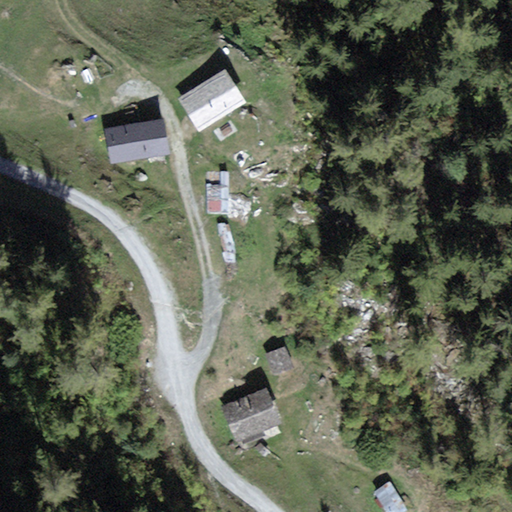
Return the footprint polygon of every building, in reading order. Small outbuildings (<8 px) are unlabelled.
[(179,103),(199,134),(249,102),(229,71),(179,103)] [(104,132),(110,166),(172,156),(166,122),(104,132)] [(285,348),(266,357),(276,378),(295,370),(285,348)] [(222,408),(237,446),(285,427),(270,389),(222,408)] [(392,485),(377,496),(389,511),(408,511),(411,511),(392,485)]
